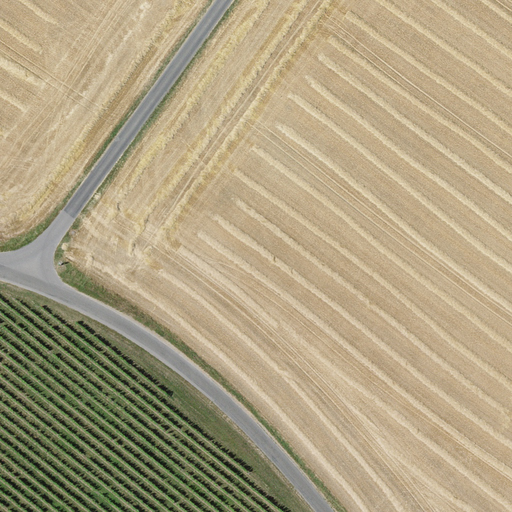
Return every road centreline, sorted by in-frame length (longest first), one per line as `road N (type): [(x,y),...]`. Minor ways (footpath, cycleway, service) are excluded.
road 1 (unclassified): [(0,270),(86,305),(191,373),(323,511)]
road 2 (track): [(225,0),(24,278)]
